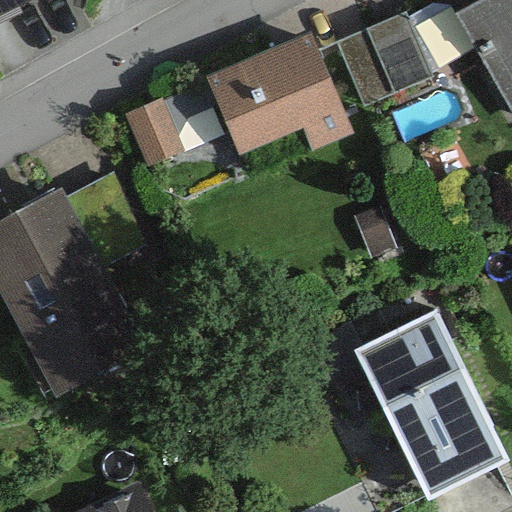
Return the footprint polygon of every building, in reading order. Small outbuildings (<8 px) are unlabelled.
[(0,0),(0,15),(31,0),(0,0)] [(511,0),(450,0),(511,105),(511,0)] [(353,125),(313,30),(211,73),(242,145),(301,120),(311,143),(353,125)] [(129,104),(151,156),(185,141),(163,90),(129,104)] [(113,173),(72,194),(67,184),(0,218),(0,276),(55,382),(146,335),(109,264),(149,243),(113,173)] [(429,511),(430,511),(510,473),(436,320),(355,359),(429,511)] [(155,511),(140,481),(77,511),(155,511)]
